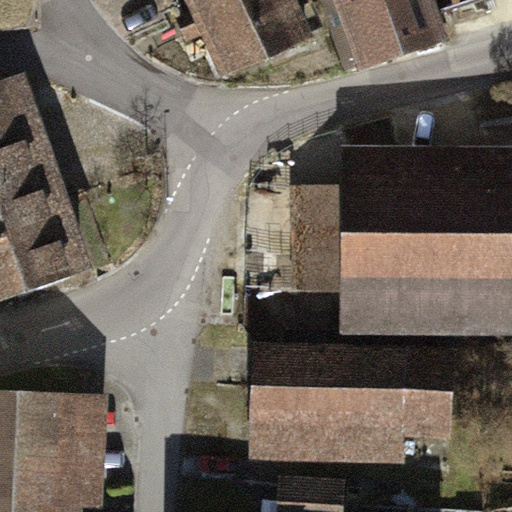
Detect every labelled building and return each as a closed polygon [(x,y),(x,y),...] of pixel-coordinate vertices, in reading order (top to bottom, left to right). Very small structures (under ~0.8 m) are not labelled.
[(211,32),(229,74),(309,38),(292,0),(196,0),(202,13),(184,21),(193,40),(211,32)] [(432,0),(343,0),(366,68),(446,40),(438,17),(432,0)] [(432,0),(438,17),(489,0),(432,0)] [(0,84),(0,192),(52,175),(19,78),(0,84)] [(0,192),(0,301),(20,295),(24,301),(86,272),(52,175),(0,192)] [(511,179),(354,180),(354,188),(304,188),(304,290),(354,290),(354,330),(511,329),(511,179)] [(411,355),(259,348),(255,419),(408,426),(411,355)] [(0,511),(76,511),(82,398),(0,393),(0,511)] [(345,511),(347,484),(291,481),(289,511),(345,511)]
